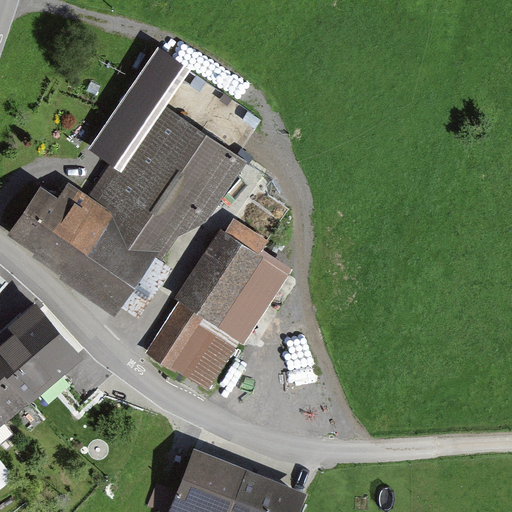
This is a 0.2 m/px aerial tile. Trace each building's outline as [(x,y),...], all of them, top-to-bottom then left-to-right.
[(84,205),(158,256),(165,261),(178,240),(210,224),(246,167),(166,111),(189,74),(160,51),(91,153),(110,168),(84,205)] [(50,181),(8,240),(116,315),(158,256),(84,205),(50,181)] [(235,222),(227,235),(262,258),(270,245),(235,222)] [(227,235),(223,233),(146,355),(215,398),(293,276),(262,258),(227,235)] [(0,375),(26,406),(82,359),(35,302),(0,331),(0,375)] [(0,421),(3,425),(26,406),(0,375),(0,421)] [(227,511),(248,460),(195,439),(165,511),(227,511)] [(294,511),(306,483),(248,460),(227,511),(294,511)] [(1,463),(0,463),(0,492),(15,480),(1,463)]
